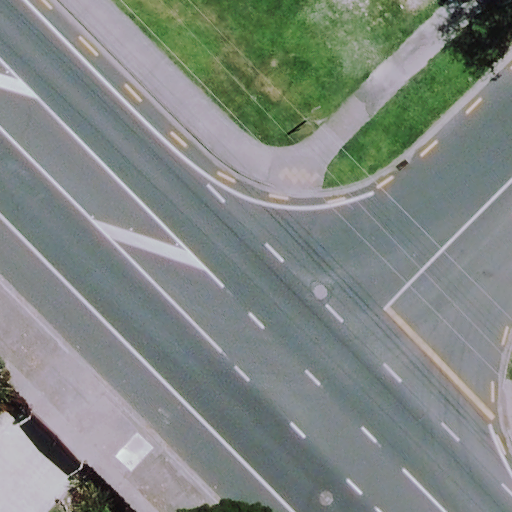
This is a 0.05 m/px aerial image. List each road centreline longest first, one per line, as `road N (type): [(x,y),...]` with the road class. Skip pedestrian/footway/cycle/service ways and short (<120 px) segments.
road 1 (tertiary): [(301,395),(0,90)]
road 2 (residential): [(301,395),(511,186)]
road 3 (tertiary): [(417,511),(301,395)]
